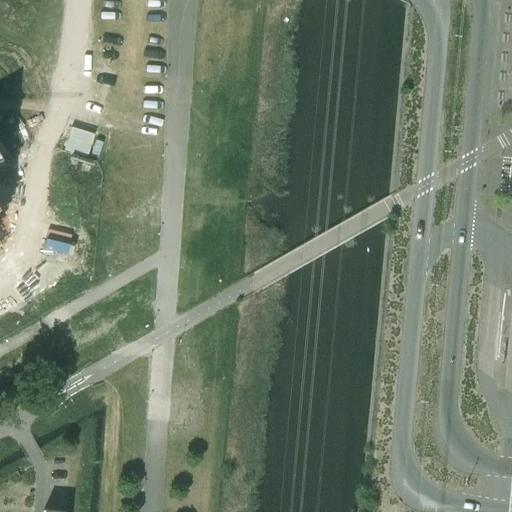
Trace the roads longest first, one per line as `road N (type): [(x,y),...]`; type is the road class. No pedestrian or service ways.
road 1 (tertiary): [(423,0),(437,42),(401,444),(424,492),(482,507)]
road 2 (tertiary): [(511,470),(461,457),(446,414),(481,0)]
